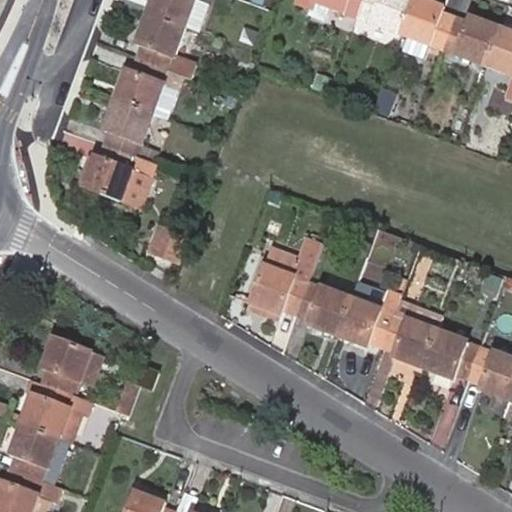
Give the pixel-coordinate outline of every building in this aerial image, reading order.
[(152,0),(146,18),(182,31),(192,4),(193,0),(152,0)] [(352,20),(359,0),(290,0),(289,5),(305,11),(308,3),(326,9),(352,20)] [(359,0),(352,20),(397,36),(410,0),(359,0)] [(436,7),(416,0),(410,0),(397,36),(439,52),(451,19),(434,13),(436,7)] [(326,9),(308,3),(303,17),(321,23),(326,9)] [(192,4),(182,31),(196,36),(206,9),(192,4)] [(459,22),(451,19),(439,52),(482,68),(496,30),(461,16),(459,22)] [(182,31),(146,18),(136,47),(141,49),(135,65),(166,76),(182,82),(188,85),(194,68),(172,61),(182,31)] [(511,101),(511,35),(496,30),(482,68),(509,78),(505,89),(502,98),(511,101)] [(166,76),(135,65),(131,74),(126,73),(115,105),(151,118),(166,76)] [(482,68),(478,79),(505,89),(509,78),(482,68)] [(182,82),(166,76),(151,118),(167,124),(182,82)] [(109,134),(103,149),(152,168),(153,165),(136,159),(151,118),(115,105),(104,132),(109,134)] [(152,168),(103,149),(100,159),(95,158),(83,190),(119,204),(129,175),(147,181),(152,168)] [(136,210),(147,181),(129,175),(119,204),(136,210)] [(152,259),(176,268),(186,240),(162,233),(152,259)] [(286,312),(300,318),(312,286),(316,274),(326,247),(313,243),(306,262),(273,250),(253,306),(285,318),(286,312)] [(310,328),(340,338),(354,302),(312,286),(300,318),(312,322),(310,328)] [(362,287),(356,302),(384,312),(390,297),(362,287)] [(354,302),(340,338),(370,349),(373,344),(386,349),(398,316),(404,298),(406,293),(393,289),(390,297),(384,312),(356,302),(354,302)] [(398,316),(386,349),(400,354),(398,359),(426,369),(440,333),(447,313),(404,298),(398,316)] [(440,333),(426,369),(458,381),(460,375),(472,380),(483,348),(440,333)] [(42,385),(75,397),(79,385),(91,353),(52,339),(41,370),(47,372),(42,385)] [(511,358),(483,348),(472,380),(484,385),(482,390),(511,401),(511,358)] [(91,353),(79,385),(80,385),(90,388),(102,357),(91,353)] [(158,375),(138,369),(132,388),(136,389),(152,395),(158,375)] [(71,407),(75,397),(42,385),(37,398),(31,396),(21,425),(59,439),(71,407)] [(90,388),(80,385),(75,397),(85,400),(90,388)] [(132,388),(127,387),(117,417),(125,420),(136,389),(132,388)] [(85,400),(75,397),(71,407),(82,411),(85,400)] [(71,407),(59,439),(67,442),(72,444),(84,411),(82,411),(71,407)] [(15,460),(11,470),(44,482),(59,439),(21,425),(10,458),(15,460)] [(44,482),(53,485),(67,442),(59,439),(44,482)] [(44,482),(11,470),(6,486),(0,483),(0,511),(32,511),(37,498),(53,503),(58,490),(52,488),(42,485),(44,482)] [(168,511),(169,510),(142,500),(136,511),(168,511)]
